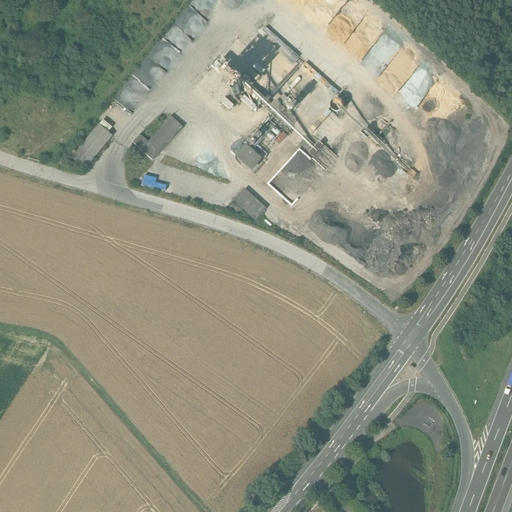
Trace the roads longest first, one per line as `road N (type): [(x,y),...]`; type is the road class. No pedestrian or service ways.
road 1 (track): [(204,511),(55,340)]
road 2 (secondary): [(511,175),(411,339)]
road 3 (motorway): [(345,435),(405,386),(428,386),(448,400)]
road 4 (motorway): [(511,399),(468,511)]
